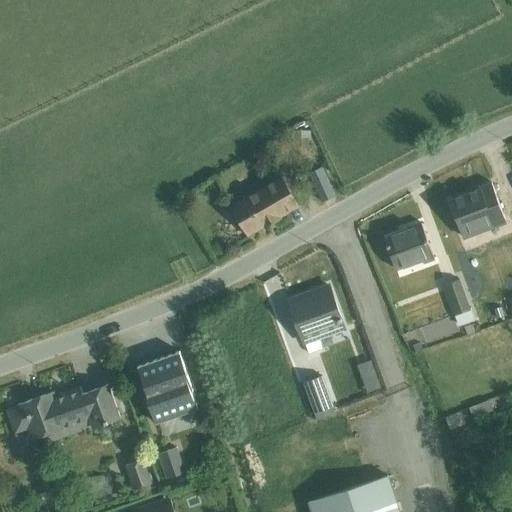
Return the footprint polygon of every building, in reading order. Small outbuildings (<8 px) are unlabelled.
[(311,131),(293,130),(293,146),(311,146),(311,131)] [(331,168),(323,172),(335,195),(343,191),(331,168)] [(335,195),(323,172),(313,177),(324,200),(335,195)] [(233,207),(230,210),(235,220),(238,217),(249,235),(265,225),(265,226),(282,216),(281,216),(289,211),(287,208),(299,201),(284,174),(231,204),(233,207)] [(492,181),(449,198),(464,238),(507,222),(492,181)] [(398,271),(435,258),(422,221),(384,234),(398,271)] [(511,224),(511,223),(502,229),(510,243),(511,241),(511,224)] [(474,275),(478,293),(497,289),(493,271),(474,275)] [(461,278),(445,283),(458,321),(474,316),(461,278)] [(330,284),(289,299),(304,343),(346,327),(330,284)] [(199,406),(180,350),(137,365),(156,421),(199,406)] [(371,357),(357,362),(367,390),(381,385),(371,357)] [(323,374),(303,381),(314,411),(334,404),(323,374)] [(45,442),(121,418),(110,383),(58,399),(55,390),(7,406),(18,443),(43,435),(45,442)] [(499,395),(469,406),(473,417),(504,406),(499,395)] [(461,411),(446,416),(451,429),(466,423),(461,411)] [(176,445),(158,452),(168,477),(186,470),(176,445)] [(145,457),(126,464),(133,488),(153,482),(145,457)] [(401,511),(389,474),(309,500),(312,511),(401,511)] [(176,511),(171,495),(138,506),(140,511),(176,511)]
